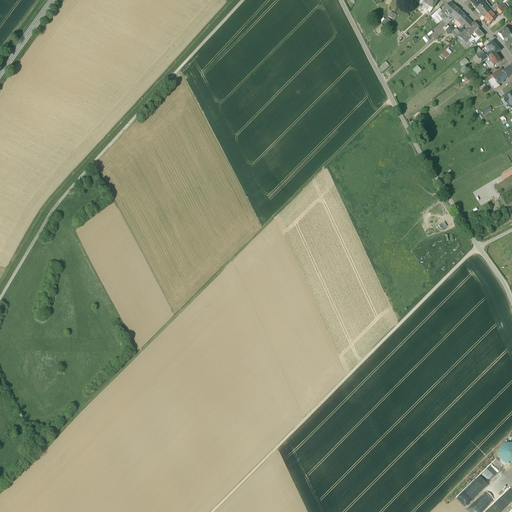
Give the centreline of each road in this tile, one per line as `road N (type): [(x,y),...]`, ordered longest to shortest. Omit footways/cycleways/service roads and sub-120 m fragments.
road 1 (track): [(0,493),(390,99)]
road 2 (track): [(0,299),(61,198),(243,0)]
road 3 (track): [(210,511),(476,247)]
road 4 (track): [(231,0),(48,201),(0,281)]
road 5 (track): [(340,0),(476,247)]
